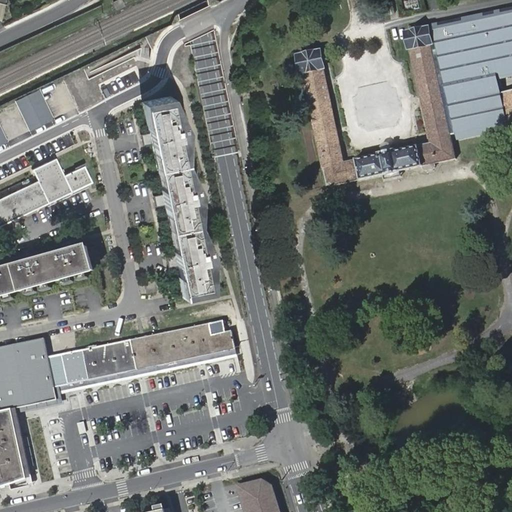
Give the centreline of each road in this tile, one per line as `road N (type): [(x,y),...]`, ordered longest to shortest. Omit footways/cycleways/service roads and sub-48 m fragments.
road 1 (secondary): [(289,448),(192,0)]
road 2 (unclassified): [(228,17),(223,50),(298,413),(289,448)]
road 3 (residential): [(94,114),(131,305),(0,337)]
road 4 (residential): [(173,475),(19,511)]
